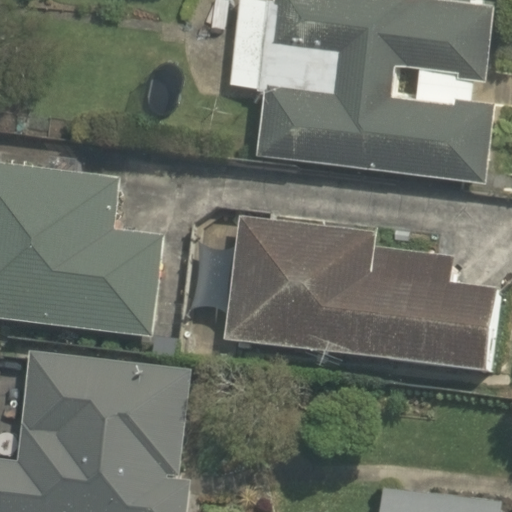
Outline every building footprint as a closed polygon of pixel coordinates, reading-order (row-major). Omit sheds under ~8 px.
[(244,0),(238,79),(282,82),(276,149),(490,167),(504,0),(244,0)] [(123,180),(0,164),(0,320),(158,339),(172,228),(118,222),(123,180)] [(379,224),(249,213),(237,345),(493,368),(500,284),(374,272),(379,224)] [(0,439),(0,511),(193,511),(204,362),(53,351),(47,443),(0,439)] [(507,511),(508,500),(390,488),(387,511),(507,511)]
